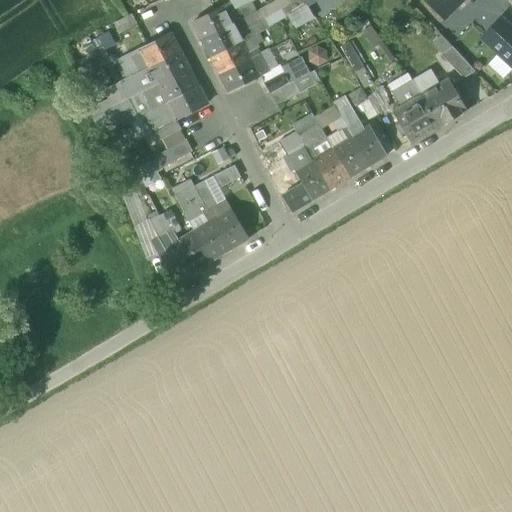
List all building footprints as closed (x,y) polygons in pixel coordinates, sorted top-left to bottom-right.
[(228,0),(231,4),(233,3),(235,9),(250,1),(251,3),(256,1),(255,0),(228,0)] [(277,0),(256,13),(241,20),(244,26),(247,25),(258,19),(259,21),(272,14),(292,4),(290,0),(277,0)] [(298,0),(292,4),(272,14),(277,24),(288,18),(308,8),(301,0),(298,0)] [(301,0),(308,8),(318,0),(301,0)] [(426,0),(444,17),(461,0),(472,0),(473,1),(474,0),(426,0)] [(231,4),(224,8),(230,19),(238,15),(241,20),(256,13),(251,3),(250,1),(235,9),(233,3),(231,4)] [(201,41),(241,20),(238,15),(230,19),(224,8),(216,12),(192,24),(201,41)] [(315,17),(308,8),(288,18),(296,29),(315,17)] [(247,25),(253,36),(258,33),(277,24),(272,14),(259,21),(258,19),(247,25)] [(114,24),(119,35),(138,26),(132,15),(114,24)] [(201,41),(210,58),(242,42),(236,31),(244,26),(241,20),(201,41)] [(511,65),(511,31),(501,21),(483,39),(499,53),(511,65)] [(253,36),(247,25),(244,26),(236,31),(242,42),(253,36)] [(396,60),(371,25),(362,31),(374,48),(378,45),(391,63),(396,60)] [(253,36),(242,42),(248,54),(256,49),(259,48),(258,45),(263,42),(258,33),(253,36)] [(432,43),(441,56),(453,48),(441,34),(432,43)] [(137,67),(140,73),(180,52),(171,35),(149,47),(140,51),(146,63),(137,67)] [(210,58),(219,76),(259,55),(256,49),(248,54),(242,42),(210,58)] [(374,84),(349,43),(340,48),(364,90),(374,84)] [(317,47),(308,51),(309,63),(318,68),(327,62),(326,51),(317,47)] [(441,56),(463,79),(475,72),(470,67),(453,48),(441,56)] [(270,50),(259,55),(268,72),(279,67),(270,50)] [(146,63),(140,51),(118,62),(126,80),(131,78),(131,77),(140,73),(137,67),(146,63)] [(180,52),(140,73),(143,78),(151,74),(158,86),(189,69),(180,52)] [(511,70),(511,65),(499,53),(487,65),(503,80),(511,70)] [(268,72),(259,55),(219,76),(228,93),(260,76),(268,72)] [(301,57),(281,68),(284,73),(282,74),(288,84),(289,86),(311,75),(301,57)] [(268,72),(260,76),(264,84),(282,74),(284,73),(281,68),(280,66),(279,67),(268,72)] [(189,69),(158,86),(164,98),(155,102),(158,108),(198,87),(189,69)] [(431,70),(411,81),(421,96),(440,85),(431,70)] [(143,93),(158,86),(151,74),(143,78),(140,73),(131,77),(131,78),(126,80),(119,83),(128,101),(129,100),(143,93)] [(270,96),(276,108),(298,95),(321,83),(315,73),(311,75),(289,86),(270,96)] [(264,84),(270,94),(288,84),(282,74),(264,84)] [(391,92),(411,80),(406,74),(387,86),(391,92)] [(391,92),(400,108),(421,96),(411,81),(411,80),(391,92)] [(440,85),(421,96),(440,127),(467,111),(448,80),(440,85)] [(128,101),(119,83),(103,90),(108,99),(113,109),(128,101)] [(152,111),(158,108),(155,102),(164,98),(158,86),(143,93),(152,111)] [(151,111),(160,128),(175,120),(207,103),(198,87),(158,108),(152,111),(151,111)] [(360,105),(368,101),(360,88),(347,96),(355,108),(360,105)] [(152,111),(143,93),(129,100),(138,118),(142,115),(151,111),(152,111)] [(367,99),(377,115),(387,109),(377,93),(367,99)] [(412,144),(440,127),(421,96),(400,108),(393,113),(412,144)] [(341,118),(347,128),(352,125),(352,126),(357,123),(348,109),(351,108),(345,98),(333,104),(334,106),(341,118)] [(113,109),(108,99),(89,109),(93,119),(113,109)] [(128,101),(113,109),(119,121),(120,122),(126,124),(128,123),(137,118),(138,118),(129,100),(128,101)] [(360,105),(369,120),(377,116),(368,101),(360,105)] [(341,118),(334,106),(314,118),(316,121),(321,130),(341,118)] [(113,109),(93,119),(98,132),(119,121),(113,109)] [(160,128),(151,111),(142,115),(151,133),(160,128)] [(316,121),(314,118),(311,113),(291,125),(296,133),(316,121)] [(137,118),(128,123),(131,127),(137,140),(150,133),(151,133),(142,115),(138,118),(137,118)] [(181,130),(175,120),(160,128),(151,133),(150,133),(155,144),(180,130),(181,130)] [(332,148),(328,141),(327,140),(321,130),(316,121),(296,133),(296,134),(304,147),(307,152),(312,149),(317,157),(332,148)] [(352,125),(347,128),(370,166),(387,157),(369,127),(357,134),(352,126),(352,125)] [(137,140),(131,127),(102,142),(107,155),(137,140)] [(350,179),(370,166),(347,128),(342,131),(347,139),(332,148),(350,179)] [(155,144),(160,153),(185,139),(180,130),(155,144)] [(347,139),(342,131),(327,140),(328,141),(332,148),(347,139)] [(287,155),(288,156),(304,147),(296,134),(296,133),(279,142),(287,155)] [(192,153),(185,139),(160,153),(154,156),(160,169),(192,153)] [(262,152),(269,165),(287,155),(279,142),(262,152)] [(221,146),(209,151),(214,164),(226,159),(221,146)] [(288,156),(296,170),(307,163),(302,155),(307,152),(304,147),(288,156)] [(330,190),(350,179),(332,148),(317,157),(312,149),(307,152),(330,190)] [(330,190),(307,152),(302,155),(307,163),(296,170),(304,184),(313,200),(330,190)] [(135,169),(143,186),(145,189),(161,181),(151,161),(135,169)] [(213,176),(220,189),(244,177),(238,164),(213,176)] [(116,175),(123,195),(135,190),(143,186),(135,169),(134,167),(116,175)] [(226,200),(220,189),(213,176),(203,182),(210,194),(216,204),(226,200)] [(194,187),(201,198),(210,194),(203,182),(194,187)] [(313,200),(304,184),(284,196),(294,212),(313,200)] [(175,196),(188,222),(203,213),(204,215),(209,212),(201,198),(194,187),(175,196)] [(135,190),(123,195),(122,196),(135,227),(144,222),(147,220),(135,190)] [(201,198),(209,212),(214,209),(217,206),(216,204),(210,194),(201,198)] [(158,216),(168,236),(173,233),(178,241),(185,237),(171,209),(158,216)] [(219,217),(214,209),(209,212),(231,249),(248,240),(230,210),(219,217)] [(211,262),(231,249),(209,212),(204,215),(209,223),(194,232),(211,262)] [(209,223),(204,215),(203,213),(188,222),(194,232),(209,223)] [(144,222),(153,245),(168,236),(158,216),(158,215),(147,220),(144,222)] [(135,227),(147,260),(157,254),(153,245),(144,222),(135,227)] [(211,262),(194,232),(185,237),(178,241),(173,233),(168,236),(191,274),(211,262)] [(191,274),(168,236),(153,245),(157,254),(175,284),(191,274)]
